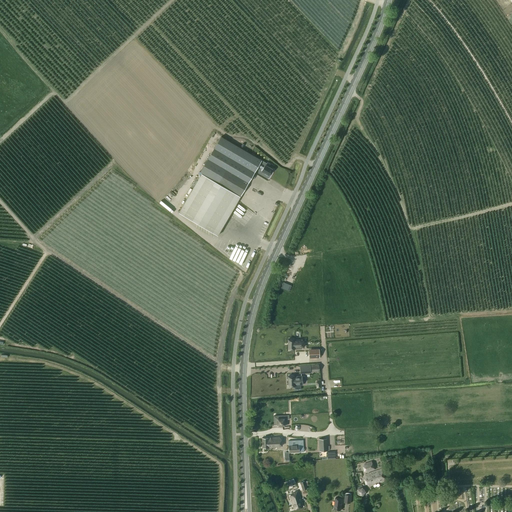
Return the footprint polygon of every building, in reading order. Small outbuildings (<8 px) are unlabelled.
[(218,236),(258,167),(262,169),(262,171),(269,175),(272,169),(265,165),(267,163),(262,160),(221,136),(200,172),(201,173),(178,213),(218,236)] [(251,185),(261,190),(267,180),(257,175),(251,185)] [(286,186),(274,181),(269,193),(281,198),(286,186)] [(244,266),(249,255),(243,253),(239,264),(244,266)] [(286,338),(286,328),(270,327),(269,337),(286,338)] [(294,339),(288,339),(288,350),(294,349),(294,348),(302,348),(302,340),(294,340),(294,339)] [(262,352),(266,352),(266,347),(255,346),(255,359),(262,359),(262,352)] [(266,359),(278,360),(278,346),(266,346),(266,359)] [(293,376),(288,376),(289,387),(294,386),(294,385),(302,385),(302,376),(294,377),(293,376)] [(287,415),(274,415),(274,425),(277,425),(277,426),(285,426),(285,425),(288,425),(287,415)] [(279,437),(268,438),(262,438),(263,448),(268,447),(280,447),(280,446),(282,446),(282,439),(280,439),(279,437)] [(327,439),(319,439),(320,448),(320,451),(324,451),(327,451),(327,439)] [(303,440),(288,441),(288,453),(299,452),(304,452),(303,440)] [(366,462),(366,463),(364,464),(367,473),(375,470),(372,461),(370,462),(370,461),(366,462)] [(385,481),(381,469),(365,475),(368,485),(380,482),(385,481)] [(294,478),(284,482),(285,487),(295,483),(294,478)] [(356,488),(356,493),(358,493),(358,495),(364,496),(366,492),(363,487),(362,487),(362,486),(356,488)] [(290,497),(291,500),(294,509),(302,506),(297,491),(294,493),(295,495),(290,497)]
